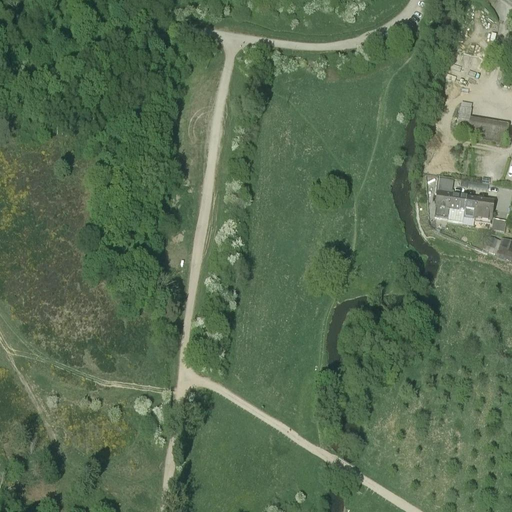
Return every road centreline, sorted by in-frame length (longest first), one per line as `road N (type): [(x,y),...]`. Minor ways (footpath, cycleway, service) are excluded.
road 1 (track): [(418,0),(366,45),(317,50),(232,39),(181,379)]
road 2 (track): [(257,42),(278,86),(342,173),(358,219),(343,290),(320,331),(322,453)]
road 3 (track): [(0,326),(60,450),(89,468),(118,460),(139,433),(148,385),(180,389)]
road 4 (track): [(0,313),(58,364),(100,380),(148,385)]
road 5 (track): [(293,436),(416,511)]
road 6 (track): [(181,379),(166,511)]
